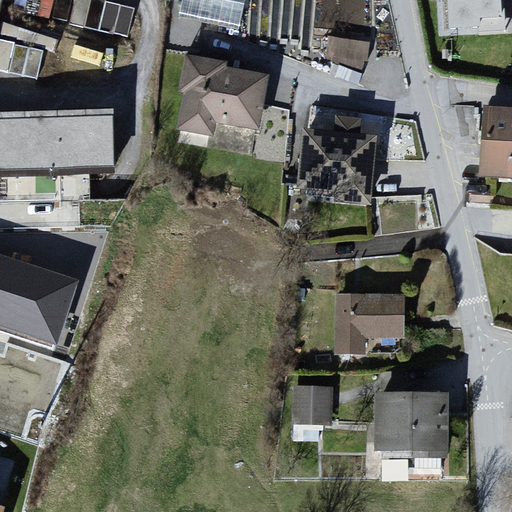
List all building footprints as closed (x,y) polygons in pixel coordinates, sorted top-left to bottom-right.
[(239,0),(175,0),(173,14),(235,25),(239,0)] [(450,0),(452,25),(479,24),(479,18),(502,17),(500,0),(450,0)] [(365,45),(329,37),(324,60),(360,68),(365,45)] [(251,125),(258,80),(223,75),(225,66),(176,59),(172,88),(182,89),(177,127),(210,132),(212,120),(251,125)] [(110,112),(0,115),(0,172),(112,169),(110,112)] [(337,133),(361,136),(362,120),(338,118),(337,133)] [(477,178),(511,177),(511,118),(478,118),(477,178)] [(372,139),(303,136),(301,177),(330,179),(329,196),(369,198),(372,139)] [(0,257),(0,327),(48,343),(69,280),(0,257)] [(396,339),(396,299),(342,298),(341,338),(396,339)] [(322,393),(290,392),(288,426),(320,427),(322,393)] [(446,455),(445,393),(371,395),(373,458),(446,455)]
